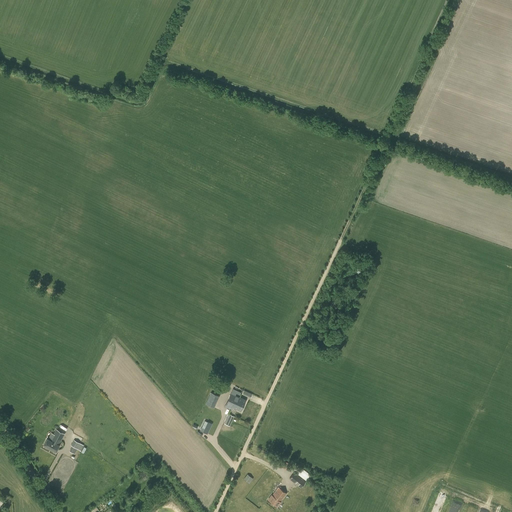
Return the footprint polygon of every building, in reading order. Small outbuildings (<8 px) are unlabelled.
[(206,404),(209,405),(214,407),(219,397),(211,393),(206,404)] [(241,411),(246,399),(231,393),(226,404),(241,411)] [(230,426),(234,417),(228,414),(224,423),(230,426)] [(202,427),(200,430),(207,434),(212,423),(208,421),(205,428),(202,427)] [(58,445),(64,434),(56,429),(50,440),(47,439),(44,445),(56,452),(59,445),(58,445)] [(80,443),(74,440),(71,445),(77,449),(80,443)] [(276,466),(286,469),(288,463),(278,459),(276,466)] [(294,472),(289,478),(301,487),(305,481),(294,472)] [(248,482),(252,478),(248,474),(244,479),(248,482)] [(267,500),(277,507),(281,502),(281,501),(286,494),(279,488),(273,495),(271,494),(267,500)]
